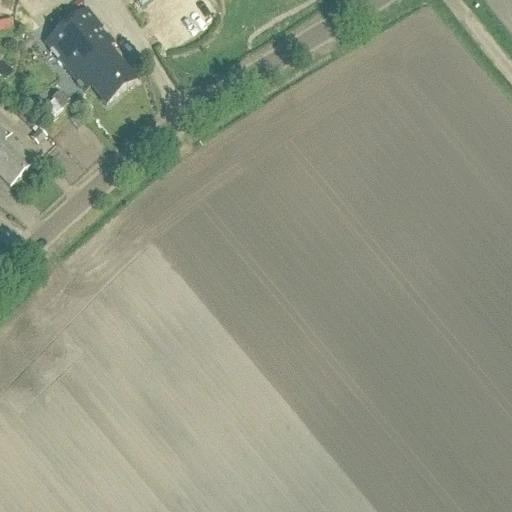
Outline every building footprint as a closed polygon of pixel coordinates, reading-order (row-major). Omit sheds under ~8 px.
[(73,81),(109,53),(114,49),(87,15),(46,48),(73,81)] [(136,86),(109,53),(73,81),(85,96),(90,92),(105,111),(136,86)] [(49,125),(69,109),(59,97),(50,105),(51,106),(41,115),(49,125)] [(0,180),(11,192),(37,166),(12,141),(10,143),(0,133),(0,180)] [(38,149),(46,141),(39,133),(30,142),(38,149)]
